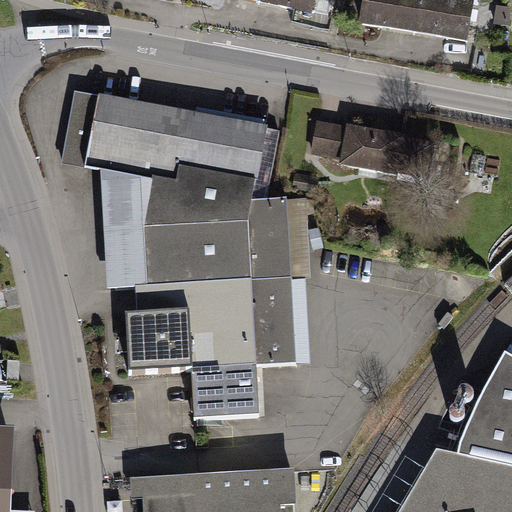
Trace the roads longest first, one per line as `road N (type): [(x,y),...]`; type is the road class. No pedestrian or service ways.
road 1 (residential): [(0,52),(68,36),(115,40),(511,114)]
road 2 (unclassified): [(80,511),(65,378),(32,218)]
